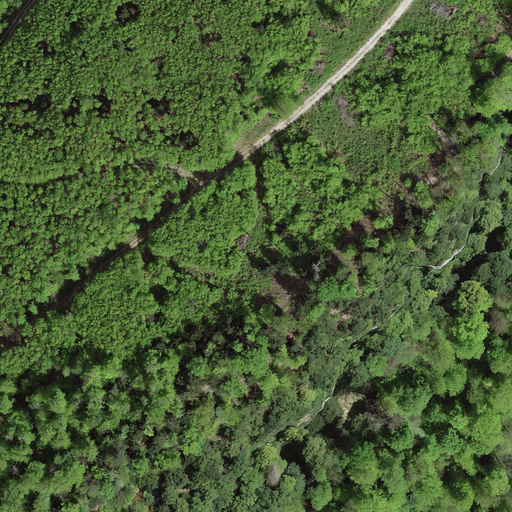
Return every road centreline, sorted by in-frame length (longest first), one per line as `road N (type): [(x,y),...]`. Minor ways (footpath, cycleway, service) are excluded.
road 1 (track): [(0,185),(130,163),(207,182),(0,346)]
road 2 (track): [(408,0),(284,123),(207,182)]
road 3 (track): [(62,300),(79,327),(77,354),(0,420)]
